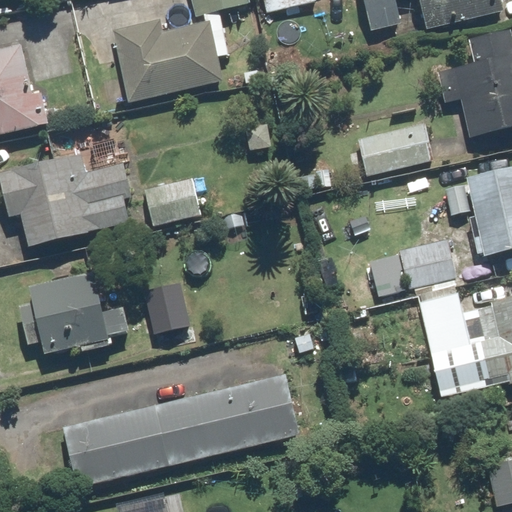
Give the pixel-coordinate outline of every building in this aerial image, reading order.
[(246,0),(187,0),(192,21),(249,8),(246,0)] [(315,0),(263,0),(268,18),(317,6),(315,0)] [(501,0),(359,0),(367,33),(422,21),(424,33),(505,14),(501,0)] [(157,20),(112,30),(128,106),(222,86),(216,60),(229,57),(221,20),(160,33),(157,20)] [(511,132),(511,44),(509,33),(450,48),(454,66),(434,71),(445,113),(461,108),(469,143),(511,132)] [(0,138),(50,128),(41,89),(30,91),(20,47),(0,51),(0,138)] [(425,127),(357,140),(365,181),(433,167),(425,127)] [(270,128),(244,130),(246,153),(272,151),(270,128)] [(209,142),(153,157),(161,188),(217,172),(209,142)] [(84,176),(78,157),(0,179),(0,194),(9,225),(21,221),(31,254),(131,226),(125,202),(131,201),(121,166),(84,176)] [(474,260),(511,254),(511,168),(466,175),(468,188),(445,191),(449,219),(467,217),(474,260)] [(330,170),(296,177),(300,196),(334,190),(330,170)] [(193,181),(144,194),(153,229),(202,217),(193,181)] [(415,290),(455,282),(448,244),(396,254),(403,292),(415,290)] [(39,347),(42,360),(131,336),(124,311),(108,316),(97,274),(27,292),(31,306),(13,310),(24,351),(39,347)] [(437,403),(511,388),(511,299),(475,307),(481,341),(467,344),(455,282),(415,290),(437,403)] [(181,300),(145,312),(159,355),(195,343),(181,300)] [(285,375),(59,427),(74,492),(300,440),(285,375)] [(511,506),(511,448),(493,448),(494,507),(511,506)] [(285,459),(263,465),(267,479),(253,482),(260,510),(286,503),(287,511),(296,511),(298,511),(285,459)]
